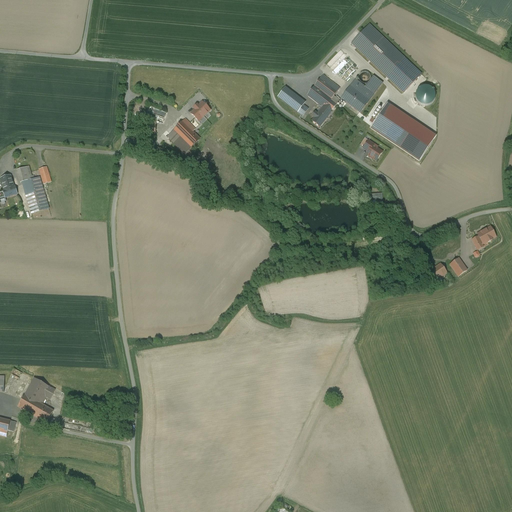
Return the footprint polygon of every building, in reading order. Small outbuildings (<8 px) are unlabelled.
[(421,75),(369,25),(351,44),(403,93),(421,75)] [(370,80),(371,78),(370,75),(369,74),(367,72),(364,72),(362,72),(360,74),(359,76),(359,78),(359,80),(360,82),(362,83),(365,84),(367,83),(369,82),(370,80)] [(323,76),(308,95),(308,97),(323,109),(330,114),(330,113),(337,105),(340,101),(336,98),(333,101),(331,100),(340,89),(323,76)] [(383,84),(373,77),(365,87),(374,95),(383,84)] [(365,87),(355,80),(350,87),(369,101),(374,95),(365,87)] [(369,101),(350,87),(341,99),(360,113),(369,101)] [(432,87),(417,87),(418,105),(433,104),(432,87)] [(305,103),(285,88),(278,97),(298,113),(303,106),(305,103)] [(199,122),(210,111),(202,103),(198,107),(197,105),(194,109),(195,110),(191,114),(199,122)] [(371,129),(420,162),(436,137),(387,104),(371,129)] [(308,109),(303,106),(298,113),(302,117),(308,109)] [(330,114),(323,109),(320,113),(327,118),(330,114)] [(320,113),(316,118),(315,118),(312,122),(320,128),(327,118),(320,113),(319,113),(320,113)] [(185,119),(167,137),(185,155),(190,149),(201,138),(200,136),(198,138),(193,132),(196,130),(185,119)] [(152,125),(144,124),(143,135),(155,136),(156,125),(155,125),(152,125)] [(210,126),(200,136),(201,138),(207,143),(217,133),(210,126)] [(374,145),(368,141),(363,149),(368,152),(372,147),(373,147),(374,145)] [(173,154),(173,152),(173,150),(172,149),(170,148),(168,147),(166,148),(164,149),(163,150),(163,152),(163,154),(164,156),(166,157),(168,158),(170,157),(172,156),(173,154)] [(373,147),(372,147),(368,152),(367,155),(370,157),(372,159),(373,159),(376,161),(382,153),(376,149),(373,147)] [(29,167),(17,170),(18,175),(30,171),(29,167)] [(51,183),(46,168),(39,170),(44,185),(51,183)] [(30,171),(18,175),(22,182),(32,179),(30,171)] [(11,176),(0,178),(0,180),(3,191),(5,198),(17,195),(15,187),(15,188),(11,176)] [(32,179),(22,182),(31,214),(49,209),(42,186),(39,177),(32,179)] [(382,194),(369,195),(370,201),(376,201),(376,207),(383,207),(382,194)] [(490,228),(478,235),(479,237),(483,244),(487,242),(487,243),(492,241),(491,240),(495,237),(490,228)] [(479,237),(472,241),(478,250),(483,247),(482,245),(483,244),(479,237)] [(434,267),(426,256),(421,260),(428,271),(434,267)] [(467,271),(459,259),(458,259),(450,265),(458,277),(459,277),(458,277),(466,271),(467,271),(467,270),(467,271)] [(440,264),(427,273),(434,283),(441,278),(447,274),(440,264)] [(34,379),(18,408),(35,417),(42,405),(46,397),(50,399),(55,391),(34,379)] [(53,411),(42,405),(35,417),(46,424),(53,411)] [(10,421),(0,418),(0,436),(6,438),(10,421)]
